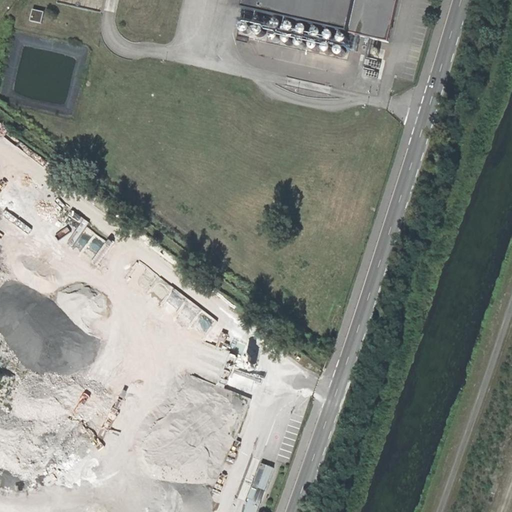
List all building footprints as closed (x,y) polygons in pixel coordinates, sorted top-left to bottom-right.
[(245,0),(245,5),(390,37),(398,0),(245,0)] [(31,22),(43,25),(46,13),(34,10),(31,22)] [(55,173),(64,179),(67,174),(59,168),(55,173)] [(74,213),(62,204),(54,215),(66,223),(74,213)] [(284,350),(303,363),(307,358),(288,344),(284,350)] [(262,495),(269,498),(274,484),(267,481),(262,495)]
